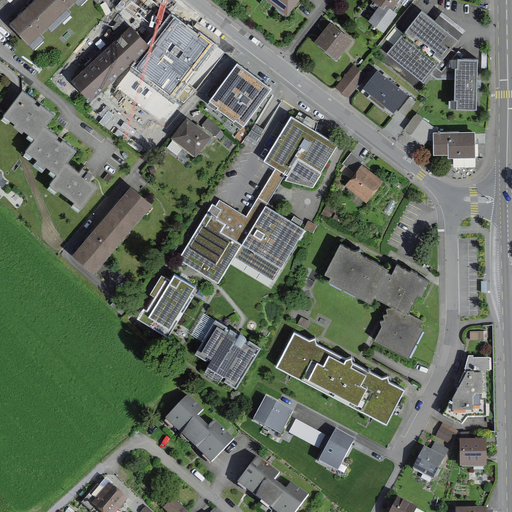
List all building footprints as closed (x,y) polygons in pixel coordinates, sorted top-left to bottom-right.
[(34,0),(10,24),(29,44),(57,17),(40,0),(34,0)] [(40,0),(57,17),(73,0),(40,0)] [(128,0),(126,4),(215,66),(228,46),(162,0),(128,0)] [(296,0),(270,0),(287,12),(296,0)] [(373,0),(370,5),(378,11),(371,20),(383,29),(394,14),(393,13),(398,6),(394,3),(395,0),(373,0)] [(457,39),(422,11),(394,45),(386,39),(375,52),(384,59),(388,53),(423,82),(431,73),(450,48),(457,39)] [(349,40),(331,25),(318,41),(337,56),(349,40)] [(91,99),(148,46),(130,27),(73,80),(91,99)] [(478,59),(461,58),(461,57),(450,48),(431,73),(436,78),(455,78),(454,99),(456,100),(456,108),(477,109),(478,59)] [(344,77),(350,82),(360,70),(354,65),(344,77)] [(244,126),(271,89),(262,83),(263,82),(246,69),(242,74),(233,68),(209,100),(218,106),(217,108),(234,120),(235,119),(244,126)] [(366,75),(360,70),(350,82),(356,87),(366,75)] [(367,97),(375,104),(392,82),(377,70),(363,87),(370,93),(367,97)] [(408,95),(392,82),(375,104),(384,110),(387,106),(394,112),(408,95)] [(35,138),(45,126),(54,114),(40,104),(39,106),(35,103),(36,101),(22,90),(4,114),(15,123),(13,126),(22,132),(24,130),(35,138)] [(312,185),(338,144),(315,130),(318,122),(299,111),(295,118),(291,115),(264,160),(276,167),(286,174),(288,175),(286,179),(312,185)] [(427,140),(433,140),(439,130),(422,118),(412,133),(425,142),(427,140)] [(209,119),(203,125),(215,136),(221,129),(209,119)] [(194,154),(208,136),(187,120),(167,147),(177,155),(184,146),(194,154)] [(57,174),(66,162),(76,150),(62,140),(61,142),(56,138),(58,136),(45,126),(35,138),(26,150),(57,174)] [(439,130),(433,140),(433,152),(449,152),(449,154),(472,154),(472,144),(475,144),(475,134),(459,134),(459,132),(440,132),(440,130),(439,130)] [(351,152),(342,163),(354,173),(363,161),(351,152)] [(66,162),(57,174),(50,183),(82,207),(98,186),(88,179),(92,175),(82,168),(79,172),(66,162)] [(276,167),(253,204),(263,210),(266,205),(286,174),(276,167)] [(366,197),(379,181),(362,168),(349,184),(366,197)] [(103,221),(121,237),(150,203),(132,188),(103,221)] [(329,201),(321,215),(328,219),(333,209),(330,208),(332,203),(329,201)] [(297,242),(305,228),(300,225),(303,221),(294,216),(291,220),(266,205),(263,210),(253,204),(246,215),(224,202),(220,208),(212,203),(206,212),(225,224),(220,231),(235,240),(230,248),(236,252),(234,255),(273,279),(296,241),(297,242)] [(178,259),(211,279),(230,248),(235,240),(220,231),(225,224),(206,212),(178,259)] [(121,237),(103,221),(74,255),(92,270),(121,237)] [(359,291),(375,261),(362,254),(360,249),(354,250),(340,243),(325,273),(359,291)] [(375,261),(359,291),(373,299),(377,292),(390,299),(388,303),(392,305),(408,314),(408,313),(426,279),(417,274),(418,273),(411,269),(410,271),(397,264),(391,274),(387,272),(389,269),(375,261)] [(168,336),(194,294),(191,292),(194,286),(174,274),(171,279),(167,277),(147,310),(144,308),(138,318),(168,336)] [(120,294),(111,305),(121,314),(131,303),(120,294)] [(404,355),(423,320),(408,313),(408,314),(392,305),(392,306),(386,308),(388,313),(383,314),(384,319),(380,320),(382,325),(374,339),(404,355)] [(236,387),(261,347),(249,340),(248,341),(245,339),(246,338),(240,332),(238,336),(234,334),(235,333),(226,328),(227,326),(216,319),(195,353),(206,360),(207,358),(210,360),(203,373),(219,383),(224,374),(227,376),(224,380),(236,387)] [(313,385),(331,351),(316,343),(315,338),(309,339),(294,332),(276,366),(313,385)] [(350,404),(367,370),(353,362),(351,357),(345,358),(331,351),(313,385),(350,404)] [(486,417),(486,359),(468,359),(465,371),(460,384),(443,415),(456,422),(457,420),(457,418),(486,417)] [(367,370),(350,404),(386,423),(404,389),(389,381),(387,376),(382,377),(370,371),(371,369),(368,368),(367,370)] [(212,462),(234,439),(214,421),(206,430),(194,419),(203,410),(188,395),(166,418),(212,462)] [(284,428),(293,411),(266,397),(253,420),(264,426),(268,420),(284,428)] [(326,435),(296,419),(289,432),(318,448),(326,435)] [(343,462),(354,441),(344,435),(345,434),(336,429),(319,461),(332,468),(337,459),(343,462)] [(451,443),(455,436),(441,429),(437,436),(451,443)] [(484,470),(484,443),(462,443),(462,466),(473,466),(473,470),(484,470)] [(433,476),(447,450),(435,444),(430,453),(424,450),(414,469),(423,474),(424,471),(433,476)] [(278,511),(295,511),(308,495),(291,482),(284,492),(271,483),(279,473),(257,457),(238,482),(278,511)] [(122,502),(124,500),(110,487),(112,485),(107,480),(99,488),(96,486),(82,503),(92,511),(97,505),(105,511),(112,511),(117,508),(120,510),(125,504),(122,502)] [(185,511),(186,511),(173,499),(164,508),(168,511),(185,511)] [(422,511),(398,499),(391,511),(422,511)]
